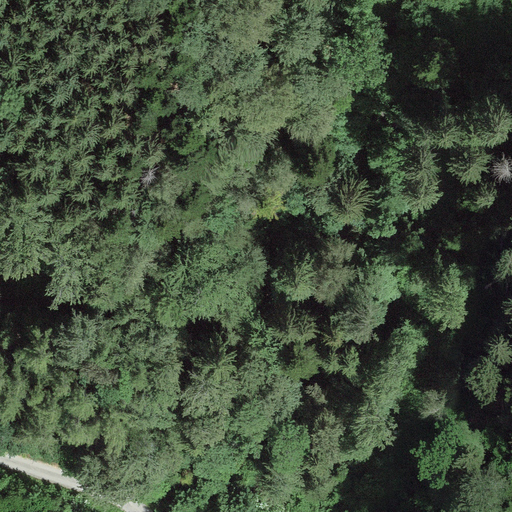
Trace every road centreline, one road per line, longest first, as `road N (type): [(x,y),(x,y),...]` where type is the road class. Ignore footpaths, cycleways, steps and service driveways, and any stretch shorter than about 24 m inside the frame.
road 1 (track): [(195,511),(265,419),(325,303),(351,226),(382,23),(402,0)]
road 2 (track): [(0,456),(139,511)]
